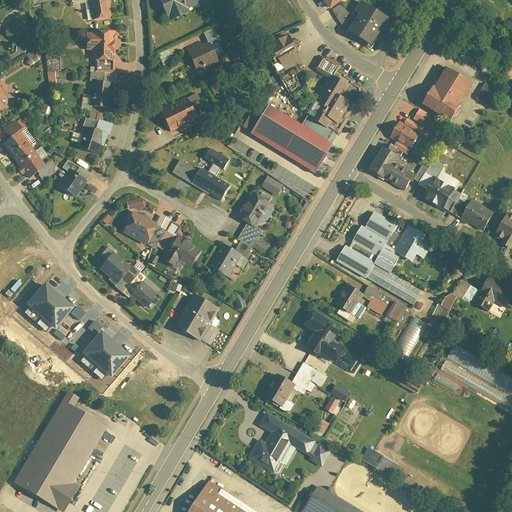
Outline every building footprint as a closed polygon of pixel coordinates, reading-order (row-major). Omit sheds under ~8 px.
[(114,18),(110,0),(90,0),(94,21),(114,18)] [(190,10),(202,5),(204,4),(202,0),(157,0),(167,25),(192,15),(190,10)] [(315,0),(323,11),(338,0),(315,0)] [(343,29),(363,44),(382,17),(357,0),(351,0),(344,11),(352,16),(343,29)] [(118,32),(94,31),(94,33),(89,33),(88,51),(93,51),(93,61),(97,61),(97,73),(117,74),(118,32)] [(291,35),(267,50),(276,65),(281,62),(286,71),(303,60),(298,53),(302,51),(291,35)] [(202,41),(186,48),(199,77),(223,67),(211,42),(204,45),(202,41)] [(168,51),(157,55),(162,66),(172,62),(168,51)] [(32,64),(38,62),(35,54),(29,57),(32,64)] [(329,56),(323,58),(316,71),(330,78),(304,125),(333,142),(338,135),(341,136),(353,119),(350,118),(359,108),(357,107),(367,97),(364,87),(357,83),(359,80),(351,76),(352,74),(343,69),(345,66),(329,56)] [(450,68),(427,105),(453,122),(477,85),(450,68)] [(115,84),(94,82),(91,106),(112,109),(115,84)] [(9,98),(0,83),(0,112),(8,107),(4,101),(9,98)] [(488,85),(479,99),(489,105),(498,91),(488,85)] [(200,120),(188,98),(162,112),(173,133),(200,120)] [(304,125),(272,106),(264,120),(254,114),(246,127),(255,132),(253,135),(319,175),(337,144),(333,142),(304,125)] [(442,122),(423,109),(415,121),(410,119),(407,124),(404,122),(393,138),(400,143),(397,148),(409,156),(427,128),(435,133),(442,122)] [(31,179),(48,166),(22,133),(29,127),(20,116),(4,130),(10,138),(3,144),(22,168),(20,169),(25,175),(27,173),(31,179)] [(110,135),(85,127),(78,148),(100,155),(103,146),(106,147),(110,135)] [(456,134),(450,145),(458,149),(465,139),(456,134)] [(386,148),(372,170),(407,191),(417,174),(397,162),(401,156),(386,148)] [(232,160),(213,149),(207,159),(227,170),(232,160)] [(422,177),(427,169),(422,166),(417,174),(422,177)] [(89,182),(71,169),(59,185),(77,198),(89,182)] [(233,186),(204,169),(195,184),(224,201),(233,186)] [(267,177),(260,188),(277,197),(283,186),(267,177)] [(438,177),(425,199),(445,211),(457,189),(438,177)] [(273,203),(255,193),(240,218),(259,229),(273,203)] [(126,201),(127,210),(143,208),(142,200),(126,201)] [(475,200),(462,222),(484,235),(497,213),(475,200)] [(160,224),(136,211),(124,233),(149,246),(160,224)] [(401,225),(377,211),(368,227),(364,225),(354,242),(357,244),(354,249),(348,246),(339,261),(368,278),(377,264),(393,273),(403,255),(396,251),(404,236),(397,232),(401,225)] [(511,214),(497,237),(511,245),(511,214)] [(170,224),(165,231),(171,236),(177,228),(170,224)] [(430,238),(410,226),(404,236),(396,251),(403,255),(416,262),(430,238)] [(204,251),(178,236),(164,260),(177,267),(180,261),(194,269),(204,251)] [(245,255),(225,244),(212,267),(232,278),(245,255)] [(133,268),(115,253),(101,269),(119,285),(133,268)] [(511,300),(511,287),(491,277),(477,304),(492,312),(497,303),(508,309),(511,300)] [(159,295),(144,282),(132,296),(147,309),(159,295)] [(59,297),(45,285),(26,306),(41,318),(59,297)] [(365,294),(350,285),(338,304),(353,313),(365,294)] [(222,309),(195,294),(176,327),(203,343),(222,309)] [(446,294),(441,308),(450,311),(455,297),(446,294)] [(73,309),(59,297),(41,318),(55,331),(73,309)] [(398,323),(406,310),(397,303),(388,317),(398,323)] [(443,322),(448,312),(437,306),(432,317),(443,322)] [(344,329),(315,311),(306,326),(318,333),(310,346),(352,372),(361,357),(336,342),(344,329)] [(406,362),(427,326),(414,318),(392,354),(406,362)] [(115,345),(101,333),(82,354),(97,367),(115,345)] [(129,357),(115,345),(97,367),(111,379),(129,357)] [(446,362),(511,394),(511,375),(453,347),(446,362)] [(445,362),(440,372),(502,405),(507,396),(445,362)] [(386,378),(417,394),(425,380),(393,363),(386,378)] [(435,380),(455,393),(459,387),(439,374),(435,380)] [(297,385),(280,375),(267,397),(284,407),(297,385)] [(336,384),(330,394),(345,403),(351,393),(336,384)] [(63,392),(7,483),(54,511),(61,511),(76,489),(69,485),(104,427),(71,407),(76,400),(63,392)] [(325,412),(336,416),(341,402),(330,398),(325,412)] [(333,450),(269,413),(262,426),(275,434),(269,443),(263,440),(253,458),(279,473),(294,447),(324,464),(333,450)] [(319,421),(315,432),(324,436),(328,424),(319,421)] [(408,468),(371,447),(364,460),(400,481),(408,468)] [(258,511),(213,482),(193,511),(258,511)] [(363,511),(321,486),(305,511),(363,511)]
